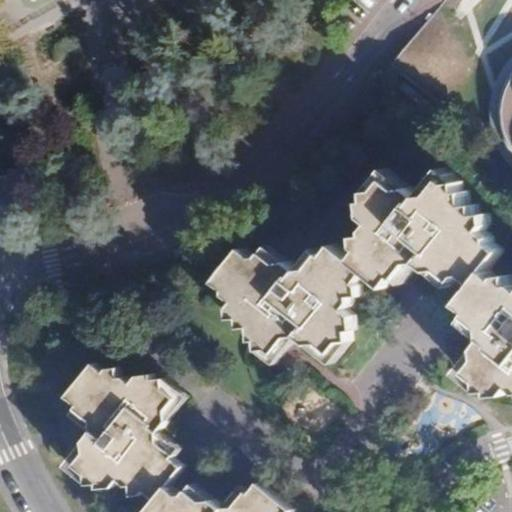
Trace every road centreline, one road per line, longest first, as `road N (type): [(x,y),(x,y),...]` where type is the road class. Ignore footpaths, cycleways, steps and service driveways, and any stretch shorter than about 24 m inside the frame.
road 1 (tertiary): [(127,245),(182,224),(253,173),(408,0)]
road 2 (residential): [(98,0),(80,131),(127,245)]
road 3 (residential): [(310,480),(412,351)]
road 4 (residential): [(310,480),(209,396)]
road 5 (tertiary): [(0,278),(127,245)]
